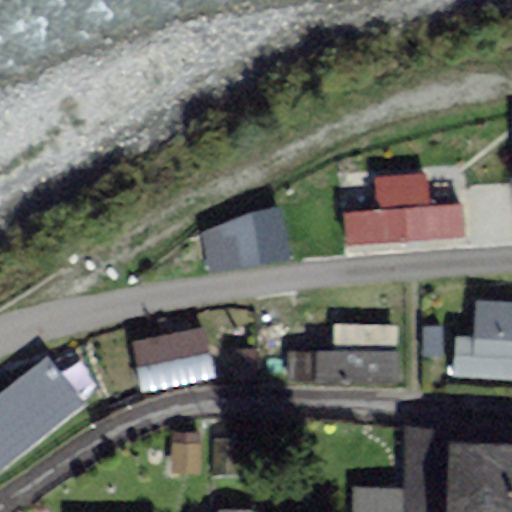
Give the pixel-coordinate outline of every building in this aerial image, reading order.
[(473,232),(464,167),(413,173),(421,239),(473,232)] [(450,379),(511,379),(511,300),(470,300),(470,335),(450,335),(450,379)] [(134,396),(198,376),(181,322),(117,342),(134,396)] [(286,385),(399,386),(400,323),(328,322),(328,349),(286,349),(286,385)] [(0,395),(0,465),(74,411),(40,366),(0,395)] [(346,511),(511,511),(511,438),(398,436),(397,483),(347,482),(346,511)]
